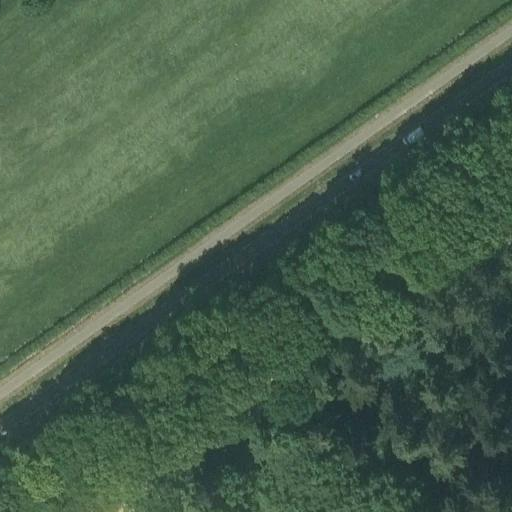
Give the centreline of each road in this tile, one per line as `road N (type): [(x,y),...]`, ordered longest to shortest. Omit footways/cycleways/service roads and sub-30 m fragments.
road 1 (unclassified): [(0,500),(511,136)]
road 2 (secondary): [(0,436),(511,72)]
road 3 (track): [(248,322),(296,461),(392,511)]
road 4 (track): [(115,418),(296,461)]
